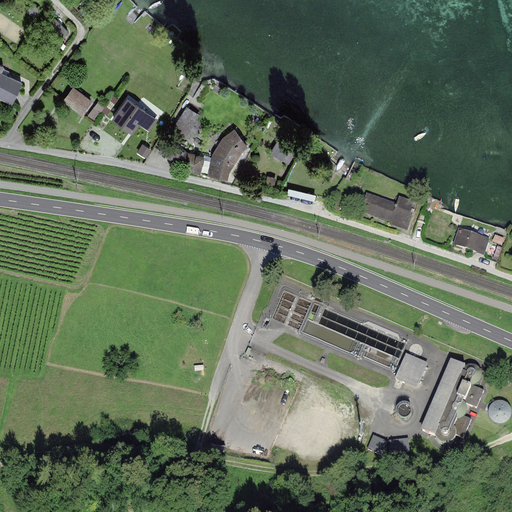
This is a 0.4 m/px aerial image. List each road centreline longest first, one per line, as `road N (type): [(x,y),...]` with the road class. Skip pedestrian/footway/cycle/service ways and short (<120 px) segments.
road 1 (track): [(511,436),(438,463),(316,474),(93,446),(0,465)]
road 2 (primary): [(0,199),(269,243)]
road 3 (primary): [(269,243),(511,341)]
road 4 (residential): [(232,190),(3,144)]
road 5 (residential): [(54,0),(85,31),(3,144)]
road 6 (unclassified): [(269,243),(212,399)]
